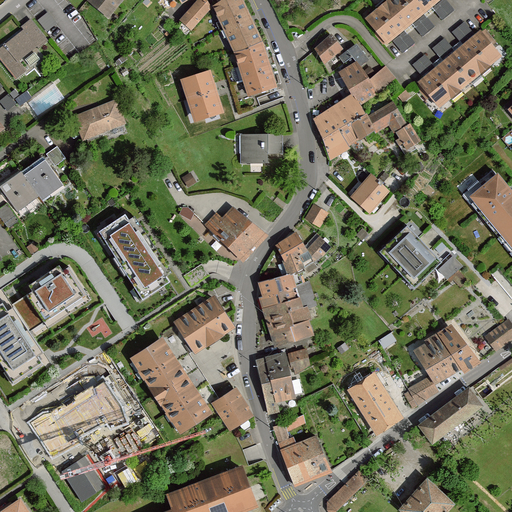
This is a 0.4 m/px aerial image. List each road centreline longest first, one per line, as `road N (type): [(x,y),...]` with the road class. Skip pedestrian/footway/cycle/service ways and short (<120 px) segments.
road 1 (residential): [(301,505),(275,456),(247,350),(251,277),(295,212),(309,165),(298,90),(261,0)]
road 2 (residential): [(511,347),(301,505)]
road 3 (residential): [(0,408),(68,511)]
